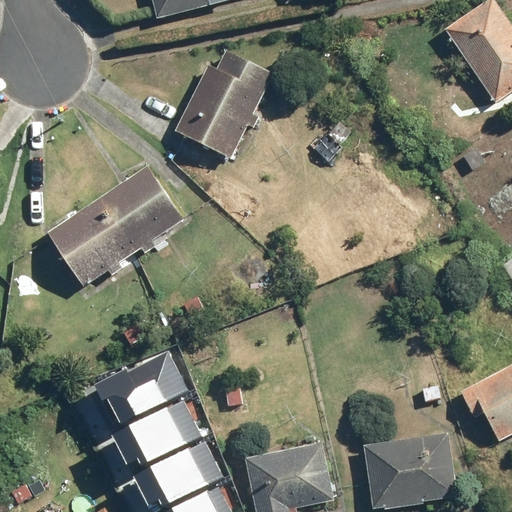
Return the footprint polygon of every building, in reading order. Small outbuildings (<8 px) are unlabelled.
[(224,0),(145,0),(151,25),(226,8),(224,0)] [(511,35),(490,2),(441,35),(491,108),(511,94),(511,35)] [(205,70),(171,142),(228,169),(273,77),(227,53),(215,75),(205,70)] [(479,145),(456,159),(467,178),(491,164),(479,145)] [(155,167),(57,229),(93,286),(191,223),(178,190),(155,167)] [(511,260),(499,269),(511,287),(511,260)] [(108,398),(120,423),(188,391),(170,354),(129,373),(128,371),(96,386),(103,401),(108,398)] [(511,371),(457,397),(471,428),(479,424),(495,450),(511,439),(511,371)] [(184,400),(130,426),(148,462),(202,437),(184,400)] [(451,430),(370,443),(381,508),(461,495),(451,430)] [(298,511),(298,507),(345,498),(332,437),(254,454),(265,511),(298,511)] [(205,441),(150,467),(168,504),(223,478),(205,441)] [(233,511),(221,485),(172,508),(173,511),(233,511)] [(123,511),(117,502),(100,511),(123,511)]
